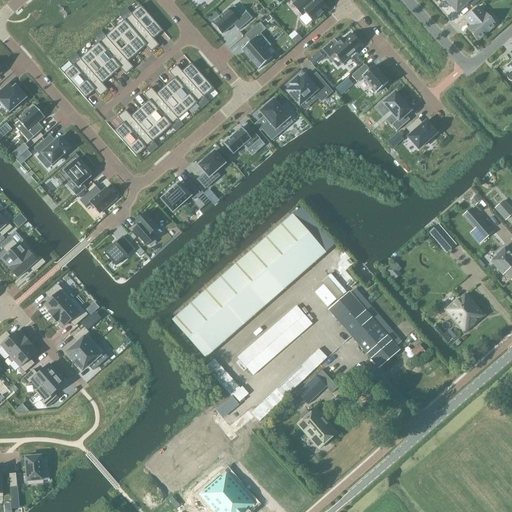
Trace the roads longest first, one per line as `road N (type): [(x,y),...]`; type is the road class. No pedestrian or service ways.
road 1 (tertiary): [(331,511),(511,354)]
road 2 (residential): [(136,195),(247,93)]
road 3 (residential): [(195,33),(84,131)]
road 4 (residential): [(350,6),(444,115)]
road 5 (residential): [(247,93),(350,6)]
road 6 (residential): [(84,131),(0,30)]
